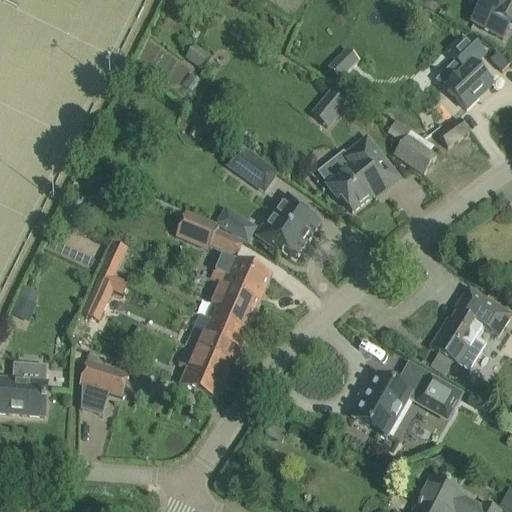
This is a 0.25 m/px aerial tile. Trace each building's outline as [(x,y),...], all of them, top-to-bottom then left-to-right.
[(511,0),(484,0),(470,27),(503,44),(511,29),(511,0)] [(446,92),(453,99),(467,113),(479,101),(477,99),(490,86),(473,67),(484,56),(468,40),(451,57),(466,73),(446,92)] [(194,48),(184,61),(201,74),(211,60),(194,48)] [(339,82),(358,64),(347,53),(328,71),(339,82)] [(330,93),(320,105),(337,119),(347,108),(330,93)] [(460,123),(438,139),(448,151),(469,136),(460,123)] [(424,178),(436,160),(406,139),(394,157),(407,167),(424,178)] [(375,203),(400,183),(385,165),(373,149),(367,141),(347,157),(344,153),(318,174),(329,187),(327,189),(338,203),(341,201),(352,215),(372,199),(375,203)] [(239,149),(226,167),(246,181),(259,163),(239,149)] [(311,231),(316,223),(308,218),(310,214),(286,197),(268,223),(266,222),(255,238),(281,256),(284,252),(295,260),(314,234),(311,231)] [(175,241),(202,252),(208,254),(218,230),(185,216),(175,241)] [(100,274),(113,281),(122,262),(109,256),(100,274)] [(222,258),(211,284),(260,305),(271,279),(253,271),(222,258)] [(113,281),(100,274),(94,287),(95,287),(83,316),(99,324),(113,296),(122,300),(128,288),(113,281)] [(212,310),(206,322),(246,339),(260,305),(211,284),(221,288),(212,310)] [(447,362),(457,369),(468,375),(486,347),(477,341),(481,334),(475,329),(477,328),(498,341),(511,319),(479,299),(470,313),(462,307),(446,332),(443,330),(430,351),(447,362)] [(10,318),(28,326),(36,307),(19,300),(10,318)] [(200,319),(186,352),(232,371),(246,339),(206,322),(200,319)] [(232,371),(186,352),(179,368),(188,371),(181,387),(218,403),(232,371)] [(121,399),(127,376),(88,364),(81,387),(121,399)] [(0,416),(45,420),(47,386),(48,368),(14,366),(12,384),(0,382),(0,416)] [(354,421),(371,431),(388,441),(408,405),(447,427),(463,398),(430,379),(422,395),(400,382),(396,389),(378,379),(354,421)] [(272,425),(266,437),(280,445),(287,433),(272,425)] [(433,480),(416,511),(496,511),(485,506),(482,511),(461,501),(463,495),(433,480)] [(511,511),(511,493),(508,491),(497,511),(511,511)]
